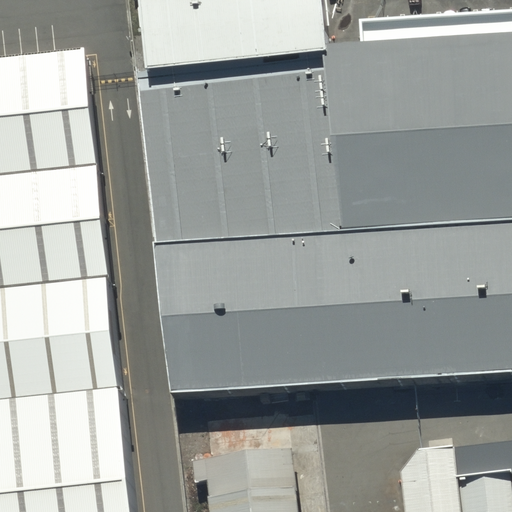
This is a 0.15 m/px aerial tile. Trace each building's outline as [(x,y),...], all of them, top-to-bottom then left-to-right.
[(137,0),(146,72),(328,52),(321,0),(137,0)] [(156,248),(511,224),(511,37),(328,52),(146,72),(136,75),(156,248)] [(0,511),(141,511),(94,58),(0,68),(0,511)] [(511,224),(156,248),(174,399),(511,377),(511,224)] [(301,511),(295,452),(208,462),(214,511),(301,511)] [(511,511),(511,476),(462,482),(459,452),(423,456),(405,478),(408,511),(511,511)]
